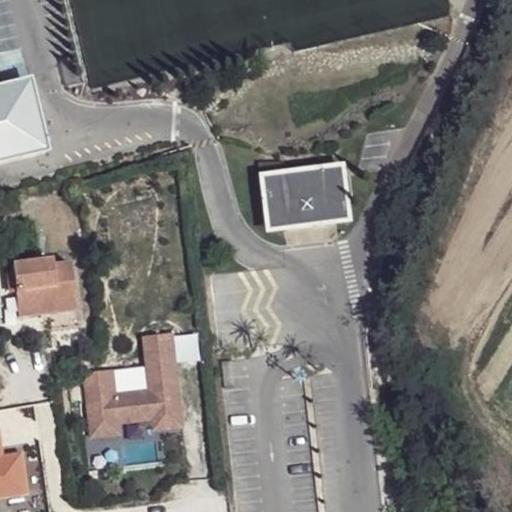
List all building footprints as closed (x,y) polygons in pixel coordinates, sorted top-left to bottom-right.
[(0,167),(53,154),(36,81),(0,88),(0,167)] [(354,169),(266,179),(273,238),(360,229),(354,169)] [(3,264),(12,318),(39,315),(41,330),(68,326),(62,261),(43,263),(42,260),(3,264)] [(115,374),(84,378),(90,442),(123,438),(122,424),(157,421),(158,430),(183,428),(175,339),(148,341),(151,394),(117,397),(115,374)] [(0,465),(0,474),(4,511),(22,511),(16,463),(0,465)]
